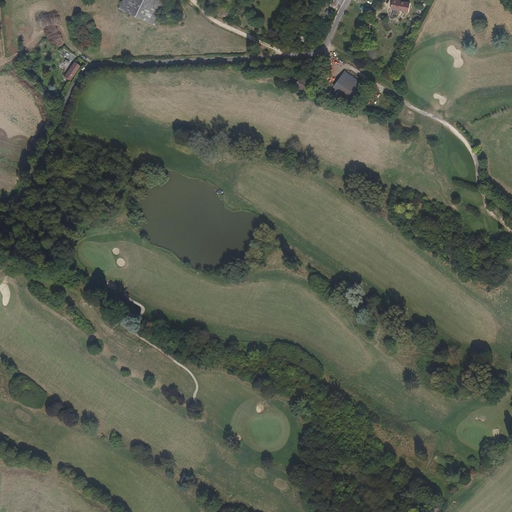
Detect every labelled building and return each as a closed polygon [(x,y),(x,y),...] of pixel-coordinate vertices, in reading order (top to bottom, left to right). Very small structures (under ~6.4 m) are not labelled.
[(124,0),(121,9),(154,23),(164,0),(124,0)] [(402,6),(390,3),(388,10),(401,14),(402,6)] [(81,69),(77,67),(72,76),(76,79),(81,69)] [(364,88),(345,74),(333,89),(353,103),(364,88)] [(313,88),(300,80),(294,90),(302,95),(304,93),(308,96),(313,88)]
